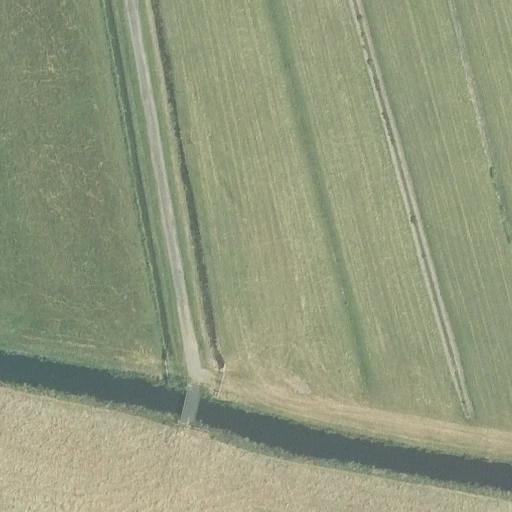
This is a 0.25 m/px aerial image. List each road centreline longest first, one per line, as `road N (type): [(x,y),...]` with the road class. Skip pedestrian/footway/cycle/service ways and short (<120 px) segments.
road 1 (unclassified): [(194,376),(126,0)]
road 2 (track): [(165,511),(194,376)]
